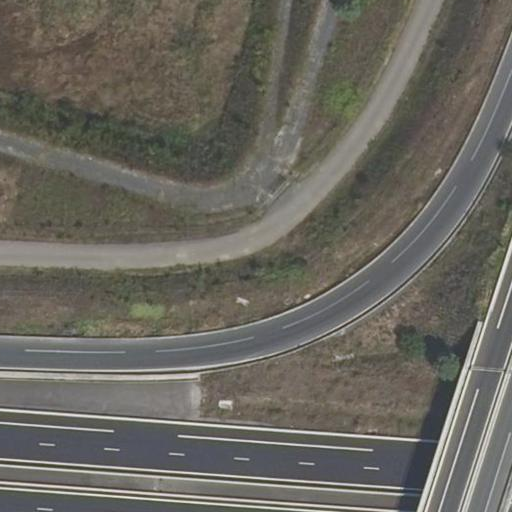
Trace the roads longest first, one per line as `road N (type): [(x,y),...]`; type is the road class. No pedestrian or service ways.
road 1 (trunk): [(511,83),(453,206),(398,266),(339,309),(216,353),(0,358)]
road 2 (unclassified): [(0,253),(173,259),(257,241),(319,195),(400,86),(437,0)]
road 3 (trunk): [(511,479),(0,441)]
road 4 (track): [(0,141),(181,196),(225,198),(255,186)]
road 5 (trunk): [(511,306),(446,511)]
road 6 (track): [(278,168),(257,140),(287,0)]
road 7 (track): [(278,168),(332,0)]
